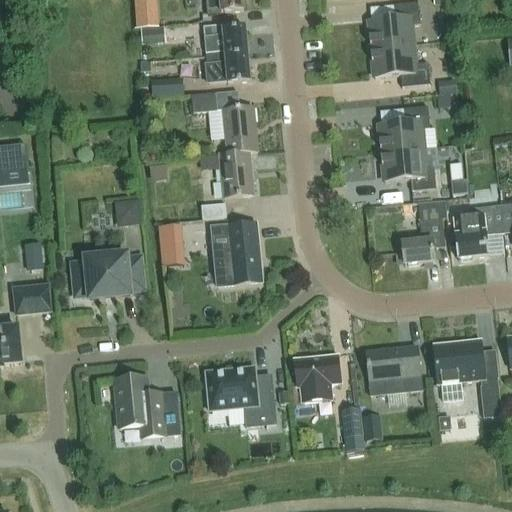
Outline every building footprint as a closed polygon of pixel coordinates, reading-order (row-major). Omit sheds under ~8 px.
[(157,0),(136,0),(139,30),(159,29),(157,0)] [(206,0),(208,18),(244,15),(242,0),(206,0)] [(369,23),(372,53),(413,49),(412,29),(420,29),(418,6),(394,9),(395,21),(369,23)] [(223,28),(203,30),(204,41),(223,39),(225,55),(225,60),(248,58),(246,31),(223,33),(223,28)] [(166,47),(165,32),(141,33),(142,49),(166,47)] [(413,49),(372,53),(375,82),(401,79),(402,91),(431,89),(428,67),(415,68),(413,49)] [(225,55),(206,57),(207,68),(214,67),(216,87),(228,86),(228,88),(251,85),(248,58),(225,60),(225,55)] [(151,75),(151,65),(141,66),(141,76),(151,75)] [(184,99),(183,82),(151,84),(152,102),(184,99)] [(455,84),(439,85),(440,99),(449,98),(456,97),(455,84)] [(140,91),(141,99),(149,98),(148,90),(140,91)] [(440,99),(436,99),(437,112),(450,111),(449,98),(440,99)] [(192,101),(193,118),(216,116),(215,99),(192,101)] [(379,127),(382,156),(423,152),(422,133),(430,132),(428,110),(404,113),(405,125),(379,127)] [(250,157),(258,156),(253,111),(223,114),(227,158),(227,159),(250,157)] [(26,147),(0,149),(0,175),(29,172),(26,147)] [(425,172),(423,152),(382,156),(385,186),(411,183),(412,195),(436,193),(434,171),(425,172)] [(227,159),(227,158),(220,159),(224,202),(254,200),(250,157),(227,159)] [(168,169),(152,171),(153,185),(169,183),(168,169)] [(466,184),(451,186),(452,199),(468,198),(466,184)] [(418,206),(420,225),(442,223),(447,222),(445,203),(418,206)] [(141,228),(139,204),(115,207),(118,231),(141,228)] [(511,208),(501,209),(504,238),(511,236),(511,208)] [(504,238),(501,209),(471,213),(474,237),(456,239),(458,263),(488,260),(486,239),(504,238)] [(200,212),(201,225),(225,223),(224,210),(200,212)] [(435,266),(433,252),(445,251),(442,223),(420,225),(422,244),(402,246),(405,269),(435,266)] [(263,287),(257,227),(228,230),(212,231),(214,251),(218,291),(234,289),(263,287)] [(177,229),(160,230),(163,270),(180,268),(177,229)] [(44,267),(42,247),(25,248),(27,269),(44,267)] [(126,263),(126,259),(86,263),(86,267),(72,268),(75,292),(75,300),(90,298),(90,302),(130,299),(129,295),(133,294),(143,293),(140,261),(126,263)] [(16,320),(51,317),(49,291),(14,294),(16,320)] [(17,331),(0,333),(0,372),(3,372),(2,369),(21,367),(17,331)] [(485,385),(481,344),(434,349),(437,383),(438,390),(441,390),(443,405),(463,403),(461,388),(485,385)] [(420,381),(417,351),(366,356),(369,386),(371,400),(405,396),(422,395),(420,381)] [(332,405),(331,389),(341,388),(338,359),(294,364),(297,393),(300,393),(302,408),(332,405)] [(255,371),(206,376),(210,415),(244,411),(246,431),(276,428),(273,396),(257,398),(255,371)] [(148,382),(115,385),(119,432),(140,431),(141,442),(180,439),(176,396),(175,396),(175,402),(152,404),(152,398),(149,399),(148,382)] [(498,389),(480,391),(484,423),(501,421),(498,389)] [(289,407),(288,395),(279,396),(280,408),(289,407)] [(342,415),(345,442),(363,440),(360,413),(342,415)] [(379,419),(363,421),(366,444),(382,443),(379,419)] [(450,420),(438,422),(439,435),(451,434),(450,420)]
